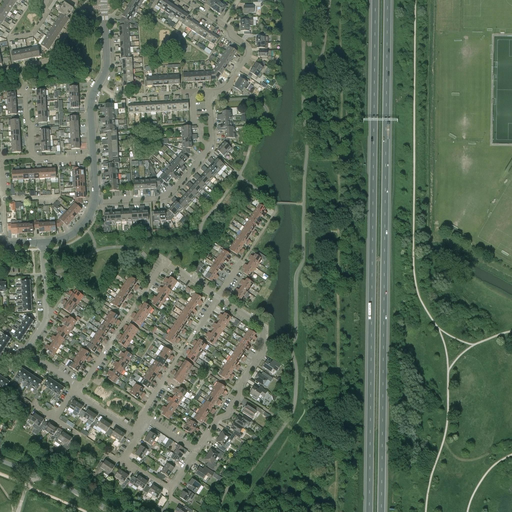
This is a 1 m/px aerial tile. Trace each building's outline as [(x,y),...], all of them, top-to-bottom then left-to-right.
[(139,8),(142,4),(136,0),(132,0),(131,3),(139,8)] [(160,9),(166,1),(164,0),(159,0),(156,5),(160,9)] [(215,12),(221,3),(217,1),(217,0),(211,0),(210,2),(213,3),(210,8),(215,12)] [(170,4),(166,1),(160,9),(165,12),(170,4)] [(5,2),(2,7),(10,12),(13,8),(5,2)] [(58,12),(61,14),(62,14),(67,18),(73,9),(64,3),(58,12)] [(131,3),(128,7),(136,13),(139,8),(131,3)] [(224,6),(221,3),(215,12),(221,15),(228,4),(226,3),(224,6)] [(253,14),(253,13),(256,13),(256,7),(261,7),(261,3),(253,3),(253,7),(244,7),(244,15),(248,15),(248,14),(253,14)] [(175,7),(170,4),(165,12),(169,15),(175,7)] [(2,7),(0,9),(0,12),(7,17),(10,12),(2,7)] [(128,7),(125,12),(133,17),(136,13),(128,7)] [(179,10),(175,7),(169,15),(174,18),(179,10)] [(184,13),(179,10),(174,18),(178,21),(184,13)] [(123,17),(120,21),(129,24),(133,17),(125,12),(122,17),(123,17)] [(188,16),(184,13),(178,21),(183,24),(187,17),(188,17),(188,16)] [(61,14),(59,19),(66,24),(69,19),(67,18),(62,14),(61,14)] [(192,20),(188,17),(187,17),(183,24),(182,25),(187,28),(192,20)] [(240,21),(240,26),(249,26),(253,26),(253,21),(253,18),(244,18),(244,21),(240,21)] [(63,28),(66,24),(59,19),(56,23),(63,28)] [(187,28),(191,31),(196,23),(192,20),(187,28)] [(119,26),(119,32),(129,32),(129,24),(120,21),(120,26),(119,26)] [(56,23),(53,28),(60,33),(63,28),(56,23)] [(196,23),(191,31),(196,34),(201,26),(196,23)] [(196,34),(200,37),(205,29),(201,26),(196,34)] [(249,32),(249,26),(240,26),(240,32),(244,32),(244,35),(250,35),(250,32),(249,32)] [(53,28),(50,32),(57,37),(60,33),(53,28)] [(200,37),(205,40),(210,32),(205,29),(200,37)] [(50,32),(47,37),(54,42),(57,37),(50,32)] [(205,40),(209,43),(214,35),(210,32),(205,40)] [(214,35),(209,43),(214,46),(219,38),(214,35)] [(267,43),(267,38),(266,38),(266,35),(260,35),(260,38),(256,38),(256,43),(267,43)] [(47,37),(44,41),(51,46),(54,42),(47,37)] [(48,51),(51,46),(44,41),(41,46),(48,51)] [(256,43),(256,49),(261,49),(261,51),(267,52),(267,49),(267,43),(256,43)] [(229,47),(226,51),(234,57),(237,52),(229,47)] [(226,51),(223,56),(231,61),(234,57),(226,51)] [(267,52),(261,51),(258,51),(258,57),(262,57),(262,60),(271,60),(271,52),(267,52)] [(223,56),(220,60),(228,66),(231,61),(223,56)] [(220,60),(217,65),(225,70),(228,66),(220,60)] [(256,63),(253,68),(263,75),(267,68),(265,66),(262,64),(260,63),(259,65),(256,63)] [(222,75),(225,70),(217,65),(212,71),(217,80),(221,74),(222,75)] [(253,68),(250,73),(253,75),(251,77),(256,81),(258,78),(260,79),(263,75),(253,68)] [(211,80),(217,80),(212,71),(205,72),(205,81),(211,81),(211,80)] [(240,78),(237,83),(246,89),(247,89),(250,85),(248,84),(250,81),(244,78),(243,80),(240,78)] [(243,94),(246,89),(237,83),(234,88),(237,90),(235,92),(240,95),(242,93),(243,94)] [(69,93),(78,92),(78,87),(75,87),(75,84),(66,84),(66,93),(69,93)] [(79,103),(70,103),(70,109),(70,112),(78,112),(77,109),(79,109),(79,103)] [(69,117),(67,117),(66,123),(69,122),(69,123),(78,122),(78,117),(78,113),(69,114),(69,117)] [(38,124),(41,123),(41,126),(47,126),(47,123),(46,118),(38,118),(38,124)] [(235,139),(235,133),(226,133),(226,139),(225,139),(225,141),(229,142),(229,139),(235,139)] [(227,145),(229,142),(225,141),(224,142),(224,143),(221,147),(228,153),(232,149),(227,145)] [(182,144),(183,151),(189,153),(189,149),(192,149),(192,143),(182,144)] [(50,146),(41,147),(41,153),(42,153),(42,156),(50,155),(50,152),(50,146)] [(228,153),(221,147),(217,151),(217,150),(215,152),(218,155),(220,153),(224,157),(228,153)] [(183,151),(177,157),(184,163),(188,159),(186,157),(189,153),(183,151)] [(177,157),(174,161),(181,168),(184,163),(177,157)] [(217,159),(214,163),(221,170),(224,166),(217,159)] [(174,161),(170,165),(177,172),(181,168),(174,161)] [(214,163),(210,168),(217,174),(221,170),(214,163)] [(170,165),(167,169),(174,176),(177,172),(170,165)] [(72,177),(73,177),(84,176),(84,171),(80,171),(79,168),(73,168),(73,171),(72,172),(72,177)] [(210,168),(206,172),(213,178),(217,174),(210,168)] [(174,176),(167,169),(163,173),(170,180),(174,176)] [(160,171),(156,176),(158,179),(161,185),(164,182),(166,184),(170,180),(163,173),(163,174),(160,171)] [(210,182),(213,178),(206,172),(203,176),(210,182)] [(203,176),(199,180),(206,186),(210,182),(203,176)] [(158,179),(150,180),(151,189),(156,189),(156,185),(161,185),(158,179)] [(199,180),(196,184),(203,190),(206,186),(199,180)] [(196,184),(192,188),(199,194),(203,190),(196,184)] [(192,188),(188,192),(195,198),(199,194),(192,188)] [(188,192),(185,196),(192,202),(195,198),(188,192)] [(76,193),(75,193),(75,199),(75,201),(82,203),(81,198),(85,198),(85,193),(76,193)] [(185,196),(181,200),(188,206),(192,202),(185,196)] [(185,211),(188,206),(181,200),(178,204),(183,209),(185,211)] [(75,204),(71,208),(78,214),(81,210),(78,207),(82,203),(75,201),(74,203),(75,204)] [(179,213),(183,209),(178,204),(176,202),(172,206),(179,213)] [(259,204),(256,209),(265,215),(267,213),(264,211),(266,209),(259,204)] [(176,217),(179,213),(172,206),(169,210),(168,210),(166,211),(169,215),(171,213),(176,217)] [(74,218),(78,214),(71,208),(67,212),(74,218)] [(110,225),(110,223),(110,213),(110,212),(109,208),(107,208),(107,212),(107,213),(104,214),(104,218),(102,218),(103,223),(105,223),(105,225),(110,225)] [(256,209),(253,214),(260,218),(262,216),(264,217),(265,215),(256,209)] [(62,214),(71,222),(74,218),(67,212),(66,210),(62,214)] [(165,212),(159,213),(160,222),(161,222),(166,222),(166,221),(171,221),(169,215),(166,211),(165,211),(165,212)] [(154,222),(160,222),(159,213),(154,213),(154,212),(151,212),(152,221),(154,221),(154,222)] [(67,226),(71,222),(62,214),(58,219),(59,219),(57,221),(60,227),(64,224),(67,226)] [(253,214),(250,218),(260,224),(261,222),(258,220),(260,218),(253,214)] [(258,226),(260,224),(250,218),(247,222),(254,227),(256,225),(258,226)] [(50,223),(50,232),(56,232),(55,228),(60,227),(57,221),(55,221),(55,220),(49,220),(50,223)] [(11,224),(8,224),(8,230),(11,230),(11,234),(17,234),(16,225),(16,221),(10,221),(11,224)] [(33,224),(27,224),(28,233),(33,233),(33,229),(36,229),(36,222),(33,223),(33,224)] [(39,233),(45,232),(44,223),(39,224),(39,222),(36,222),(36,229),(39,229),(39,233)] [(247,222),(244,227),(252,232),(255,228),(254,227),(247,222)] [(244,227),(241,232),(249,237),(252,232),(244,227)] [(241,232),(238,236),(246,241),(249,237),(241,232)] [(238,236),(235,241),(243,246),(246,241),(238,236)] [(235,241),(232,245),(240,250),(243,246),(235,241)] [(237,255),(240,250),(232,245),(229,250),(237,255)] [(223,250),(220,255),(229,261),(230,259),(228,257),(230,254),(223,250)] [(220,255),(217,259),(223,264),(225,261),(228,263),(229,261),(220,255)] [(249,258),(259,264),(262,259),(257,256),(255,255),(253,257),(251,255),(249,258)] [(256,268),(259,264),(249,258),(248,260),(250,261),(249,264),(256,268)] [(217,259),(214,264),(223,270),(224,268),(222,266),(223,264),(217,259)] [(214,264),(211,268),(218,273),(219,270),(222,272),(223,270),(214,264)] [(253,273),(256,268),(249,264),(247,266),(245,264),(243,267),(253,273)] [(253,273),(243,267),(242,269),(245,270),(243,273),(250,277),(253,273)] [(211,268),(208,273),(217,279),(218,277),(216,275),(218,273),(211,268)] [(217,279),(208,273),(204,277),(211,282),(213,279),(216,281),(217,279)] [(129,276),(126,281),(134,286),(137,282),(129,276)] [(166,278),(165,280),(174,287),(177,282),(170,277),(169,280),(166,278)] [(16,288),(21,288),(30,287),(30,284),(31,284),(31,283),(32,283),(32,281),(30,281),(22,282),(22,279),(16,279),(16,282),(21,282),(21,285),(16,286),(16,288)] [(242,280),(241,282),(250,288),(253,284),(247,279),(245,282),(242,280)] [(171,291),(174,287),(165,280),(163,283),(166,284),(164,287),(171,291)] [(126,281),(123,286),(131,291),(134,286),(126,281)] [(247,293),(250,288),(241,282),(240,284),(242,286),(240,288),(247,293)] [(123,286),(120,290),(128,295),(131,291),(123,286)] [(160,287),(159,289),(168,296),(171,291),(164,287),(163,289),(160,287)] [(236,289),(235,291),(244,297),(247,299),(250,294),(247,293),(240,288),(239,291),(236,289)] [(165,300),(168,296),(159,289),(157,292),(160,293),(158,296),(165,300)] [(120,290),(117,295),(125,300),(128,295),(120,290)] [(75,291),(72,296),(80,301),(83,296),(75,291)] [(241,302),(244,297),(235,291),(234,293),(236,295),(234,297),(241,302)] [(195,294),(192,298),(201,305),(202,303),(200,301),(202,298),(195,294)] [(117,295),(114,299),(122,304),(125,300),(117,295)] [(72,296),(69,300),(77,305),(80,301),(72,296)] [(154,296),(153,298),(162,305),(165,300),(158,296),(157,298),(154,296)] [(159,309),(162,305),(153,298),(151,300),(154,302),(152,305),(159,309)] [(192,298),(189,303),(196,307),(197,305),(200,307),(201,305),(192,298)] [(119,309),(122,304),(114,299),(111,304),(119,309)] [(69,300),(66,305),(74,310),(77,305),(69,300)] [(66,305),(65,304),(63,302),(61,304),(65,307),(63,309),(71,315),(74,310),(66,305)] [(144,303),(141,308),(149,313),(152,309),(144,303)] [(189,303),(186,307),(195,314),(196,312),(194,310),(196,307),(189,303)] [(194,316),(195,314),(186,307),(183,312),(190,316),(191,314),(194,316)] [(146,318),(149,313),(141,308),(138,313),(146,318)] [(111,311),(107,316),(115,321),(118,317),(111,311)] [(183,312),(180,316),(188,322),(191,317),(190,316),(183,312)] [(138,313),(135,317),(143,322),(146,318),(138,313)] [(220,314),(219,316),(228,323),(231,318),(225,313),(223,316),(220,314)] [(18,319),(23,322),(30,327),(32,324),(33,325),(34,324),(35,323),(33,322),(34,322),(31,320),(33,318),(28,314),(24,320),(20,317),(18,319)] [(112,326),(115,321),(107,316),(104,321),(112,326)] [(185,326),(188,322),(180,316),(177,321),(185,326)] [(218,323),(225,327),(228,323),(219,316),(217,319),(220,320),(218,323)] [(65,318),(64,320),(73,326),(76,322),(70,317),(68,320),(65,318)] [(140,327),(143,322),(135,317),(132,322),(140,327)] [(64,320),(62,322),(63,322),(65,324),(63,326),(70,331),(72,332),(75,327),(73,326),(64,320)] [(104,321),(101,325),(109,330),(112,326),(104,321)] [(177,321),(174,325),(182,331),(185,326),(177,321)] [(15,324),(19,327),(27,332),(29,329),(30,330),(31,329),(32,328),(30,327),(23,322),(21,325),(16,322),(15,324)] [(222,332),(225,327),(218,323),(217,325),(214,323),(213,325),(222,332)] [(101,325),(98,330),(106,335),(108,333),(110,334),(111,332),(109,330),(101,325)] [(130,325),(127,329),(135,335),(138,330),(130,325)] [(174,325),(171,330),(179,335),(182,331),(174,325)] [(212,332),(219,336),(222,332),(213,325),(212,328),(214,329),(212,332)] [(67,335),(70,331),(63,326),(62,329),(59,327),(58,329),(67,335)] [(16,332),(23,337),(25,334),(26,335),(27,333),(28,334),(28,333),(27,332),(19,327),(17,330),(13,327),(12,329),(16,332)] [(64,340),(67,335),(58,329),(56,331),(59,333),(57,335),(64,340)] [(132,339),(135,335),(127,329),(124,334),(132,339)] [(98,330),(95,334),(103,339),(106,335),(98,330)] [(171,330),(168,334),(176,340),(179,335),(171,330)] [(246,334),(255,341),(257,338),(254,337),(256,334),(249,330),(246,334)] [(23,337),(16,332),(14,335),(10,332),(8,334),(13,337),(12,337),(20,342),(22,339),(23,340),(24,338),(24,339),(25,338),(23,337)] [(216,341),(219,336),(212,332),(211,334),(208,332),(207,334),(216,341)] [(0,339),(7,345),(9,342),(10,343),(11,341),(12,342),(12,341),(11,340),(11,339),(3,334),(1,338),(0,336),(0,339)] [(95,334),(92,339),(100,344),(103,339),(95,334)] [(124,334),(121,338),(129,344),(132,339),(124,334)] [(172,345),(176,340),(168,334),(164,339),(172,345)] [(216,341),(207,334),(206,337),(208,338),(206,341),(213,345),(216,341)] [(246,334),(243,339),(250,343),(251,341),(254,343),(255,341),(246,334)] [(61,344),(64,340),(57,335),(56,338),(53,336),(52,338),(61,344)] [(240,337),(237,342),(240,343),(249,350),(251,347),(248,346),(250,343),(243,339),(240,337)] [(58,349),(61,344),(52,338),(50,340),(53,342),(51,344),(58,349)] [(126,348),(129,344),(121,338),(118,343),(126,348)] [(0,346),(4,350),(6,347),(7,348),(8,346),(8,347),(9,346),(7,345),(0,339),(0,346)] [(92,339),(89,343),(97,348),(100,344),(92,339)] [(199,340),(196,344),(204,350),(207,345),(199,340)] [(94,353),(97,348),(89,343),(86,348),(94,353)] [(248,352),(249,350),(240,343),(237,348),(244,352),(245,350),(248,352)] [(55,353),(58,349),(51,344),(50,347),(47,345),(46,347),(55,353)] [(201,354),(204,350),(196,344),(193,349),(201,354)] [(52,358),(55,353),(46,347),(44,349),(47,351),(45,353),(52,358)] [(164,347),(161,352),(169,357),(172,352),(164,347)] [(87,358),(88,359),(90,361),(92,359),(88,356),(90,354),(82,348),(79,353),(87,358)] [(237,348),(234,352),(242,358),(245,353),(244,352),(237,348)] [(193,349),(190,353),(198,359),(201,354),(193,349)] [(121,353),(120,355),(130,361),(133,357),(126,352),(124,354),(121,353)] [(161,352),(158,356),(166,361),(167,359),(168,360),(169,360),(171,358),(169,357),(161,352)] [(234,352),(231,357),(239,362),(242,358),(234,352)] [(79,353),(76,358),(84,363),(87,358),(79,353)] [(195,363),(198,359),(190,353),(187,358),(195,363)] [(127,366),(130,361),(120,355),(119,357),(122,359),(120,361),(127,366)] [(158,356),(155,361),(163,366),(166,361),(158,356)] [(231,357),(228,361),(236,367),(239,362),(231,357)] [(76,358),(73,362),(81,367),(84,363),(76,358)] [(116,362),(114,364),(124,370),(127,366),(120,361),(118,363),(116,362)] [(155,361),(152,365),(160,370),(163,366),(155,361)] [(180,365),(182,366),(190,371),(193,366),(185,361),(183,364),(180,361),(178,363),(180,365)] [(228,361),(225,366),(233,371),(236,367),(228,361)] [(267,361),(263,367),(271,372),(273,369),(276,371),(280,366),(274,361),(272,364),(267,361)] [(82,368),(81,367),(73,362),(70,367),(77,372),(79,370),(80,370),(81,371),(82,368)] [(121,375),(124,370),(114,364),(113,366),(116,368),(114,370),(121,375)] [(152,365),(149,370),(157,375),(160,370),(152,365)] [(187,376),(190,371),(182,366),(179,370),(187,376)] [(225,366),(222,370),(230,376),(233,371),(225,366)] [(22,380),(27,372),(24,371),(25,369),(24,369),(24,368),(23,367),(22,369),(17,376),(20,379),(17,383),(20,384),(22,380)] [(110,371),(108,373),(118,379),(121,375),(114,370),(112,372),(110,371)] [(154,379),(157,375),(149,370),(146,374),(154,379)] [(179,370),(176,375),(184,380),(187,376),(179,370)] [(227,380),(230,376),(222,370),(219,375),(227,380)] [(28,371),(27,372),(22,380),(25,382),(22,386),(25,387),(27,383),(32,376),(29,374),(30,373),(29,372),(28,371)] [(115,384),(118,379),(108,373),(107,375),(110,377),(108,379),(115,384)] [(258,374),(255,380),(263,386),(267,380),(270,382),(273,379),(264,373),(262,376),(258,374)] [(33,374),(32,376),(27,383),(30,385),(27,389),(30,391),(32,387),(37,379),(34,377),(35,376),(34,375),(33,374)] [(146,374),(143,379),(151,384),(154,379),(146,374)] [(181,385),(184,380),(176,375),(173,379),(181,385)] [(5,377),(4,379),(0,385),(0,386),(2,388),(0,391),(0,392),(2,394),(4,390),(5,390),(10,382),(6,380),(7,379),(6,378),(5,377)] [(38,377),(37,379),(32,387),(35,388),(32,393),(35,394),(37,390),(42,382),(39,380),(40,379),(39,379),(39,378),(38,377)] [(49,389),(54,382),(51,380),(52,379),(51,378),(50,377),(49,378),(44,386),(47,388),(44,392),(46,394),(49,389)] [(148,389),(151,384),(143,379),(140,383),(148,389)] [(51,397),(54,393),(59,385),(56,383),(57,382),(56,381),(55,380),(54,382),(49,389),(52,391),(49,395),(51,397)] [(217,382),(214,387),(222,392),(225,388),(217,382)] [(59,385),(54,393),(57,394),(54,399),(56,400),(59,396),(64,388),(61,386),(62,385),(61,385),(61,384),(60,383),(59,385)] [(136,384),(132,389),(140,394),(144,389),(136,384)] [(214,387),(211,392),(219,397),(222,392),(214,387)] [(264,397),(267,392),(261,388),(259,391),(254,387),(249,394),(253,396),(252,398),(256,401),(260,395),(264,397)] [(175,388),(174,390),(184,397),(187,392),(180,388),(178,390),(175,388)] [(140,394),(132,389),(129,394),(137,399),(140,394)] [(175,394),(174,397),(181,401),(184,397),(174,390),(173,393),(175,394)] [(211,392),(208,396),(216,401),(218,402),(219,400),(218,399),(219,397),(211,392)] [(213,406),(216,401),(208,396),(205,401),(213,406)] [(178,406),(181,401),(174,397),(172,399),(169,397),(168,399),(178,406)] [(175,410),(178,406),(168,399),(167,402),(169,403),(168,406),(175,410)] [(69,408),(74,411),(78,404),(74,401),(72,404),(70,402),(66,407),(68,409),(69,408)] [(205,401),(202,405),(210,410),(213,406),(205,401)] [(72,413),(72,414),(77,417),(78,415),(80,417),(84,411),(81,410),(83,407),(78,404),(74,411),(72,413)] [(202,405),(199,410),(207,415),(210,410),(202,405)] [(260,414),(262,410),(257,407),(255,410),(247,405),(246,407),(245,406),(245,407),(245,408),(242,412),(243,412),(243,411),(252,417),(252,418),(252,419),(257,411),(260,414)] [(172,415),(175,410),(168,406),(166,408),(163,406),(162,408),(172,415)] [(169,420),(172,415),(162,408),(161,411),(163,412),(162,415),(169,420)] [(86,413),(84,411),(80,417),(83,418),(83,417),(88,420),(92,413),(88,410),(86,413)] [(199,410),(196,414),(204,419),(207,415),(199,410)] [(0,421),(5,424),(9,415),(0,411),(0,421)] [(194,412),(191,417),(193,419),(201,424),(204,419),(196,414),(194,412)] [(92,424),(94,426),(98,421),(95,419),(97,416),(92,413),(88,420),(92,423),(92,424)] [(33,427),(39,417),(35,414),(33,417),(30,415),(26,422),(33,427)] [(234,422),(234,423),(243,428),(246,424),(248,426),(251,421),(244,416),(242,419),(238,417),(235,423),(234,422)] [(44,420),(39,417),(33,427),(37,430),(39,433),(40,431),(41,430),(44,425),(42,423),(44,420)] [(15,421),(9,419),(5,428),(11,430),(15,421)] [(100,422),(98,421),(94,426),(97,428),(97,427),(102,430),(107,423),(102,419),(100,422)] [(189,420),(186,424),(194,430),(197,425),(189,420)] [(47,426),(44,425),(41,430),(43,431),(44,430),(49,434),(53,426),(49,423),(47,426)] [(111,426),(107,423),(102,430),(106,433),(106,434),(108,435),(112,430),(109,429),(111,426)] [(243,428),(234,423),(231,428),(235,431),(233,434),(240,438),(243,434),(240,432),(243,428)] [(194,430),(186,424),(183,429),(191,434),(194,430)] [(58,429),(53,426),(49,434),(51,435),(50,438),(54,441),(58,434),(56,432),(58,429)] [(114,432),(112,430),(108,435),(111,437),(111,436),(116,439),(121,432),(116,429),(114,432)] [(121,432),(116,439),(119,441),(118,442),(120,443),(122,445),(126,439),(123,438),(125,435),(121,432)] [(150,432),(147,437),(154,441),(157,437),(158,438),(160,435),(155,432),(153,434),(150,432)] [(221,432),(219,436),(220,436),(219,437),(227,442),(230,444),(231,442),(235,436),(230,433),(228,436),(226,435),(223,432),(222,433),(221,432)] [(61,435),(58,434),(54,441),(55,441),(61,445),(63,443),(67,436),(63,433),(61,435)] [(72,439),(67,436),(63,443),(65,444),(64,446),(64,448),(65,449),(68,450),(72,443),(70,442),(72,439)] [(145,446),(150,449),(152,447),(151,446),(154,441),(147,437),(144,441),(147,443),(145,446)] [(219,437),(216,442),(219,445),(221,446),(219,449),(224,453),(225,452),(228,447),(230,444),(227,442),(219,437)] [(176,450),(173,454),(181,459),(184,454),(181,452),(183,449),(178,445),(175,449),(176,450)] [(141,446),(138,451),(145,455),(148,451),(149,452),(150,449),(145,446),(144,448),(141,446)] [(211,450),(208,455),(215,460),(217,457),(220,459),(224,454),(219,450),(216,453),(211,450)] [(145,455),(138,451),(135,455),(137,457),(136,460),(141,463),(143,461),(142,460),(145,455)] [(171,452),(166,459),(168,461),(173,464),(175,462),(177,464),(181,459),(173,454),(171,452)] [(215,460),(208,455),(204,460),(210,464),(207,467),(213,470),(216,465),(213,463),(215,460)] [(167,464),(164,468),(171,473),(174,468),(171,466),(173,464),(168,461),(166,460),(165,462),(166,463),(167,464)] [(105,471),(110,464),(105,461),(103,464),(101,462),(97,467),(100,469),(101,468),(105,471)] [(105,471),(104,473),(108,476),(109,475),(111,477),(115,471),(113,470),(115,467),(110,464),(105,471)] [(195,474),(203,480),(206,476),(210,479),(214,474),(204,467),(204,468),(205,468),(204,471),(199,468),(195,474)] [(171,473),(164,468),(161,473),(160,472),(158,475),(164,478),(165,476),(168,478),(171,473)] [(115,471),(111,477),(114,478),(115,477),(119,480),(124,473),(119,470),(117,473),(115,471)] [(129,476),(124,473),(119,480),(124,483),(123,484),(125,486),(129,481),(127,479),(129,476)] [(138,486),(139,487),(143,479),(139,476),(137,479),(133,477),(129,482),(133,485),(137,488),(138,486)] [(148,482),(143,479),(139,487),(143,490),(143,491),(145,492),(148,487),(146,485),(148,482)] [(189,482),(187,484),(189,486),(187,488),(196,494),(201,485),(192,479),(190,482),(189,482)] [(151,489),(148,487),(145,492),(147,494),(148,493),(153,496),(157,489),(153,486),(151,489)] [(162,492),(157,489),(153,496),(157,499),(157,500),(159,501),(162,496),(160,495),(162,492)] [(182,495),(180,498),(187,503),(190,499),(192,500),(195,496),(186,490),(185,493),(182,491),(181,494),(182,495)]
